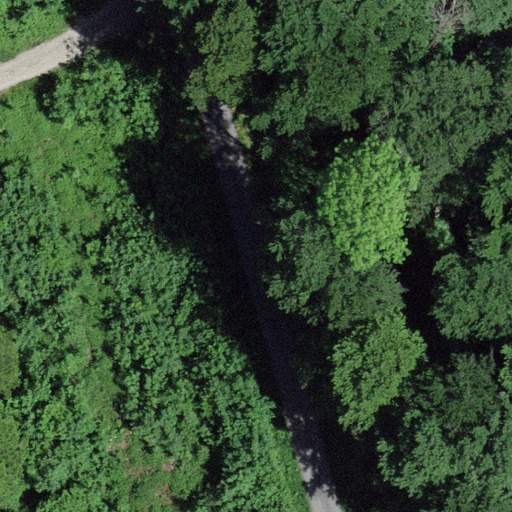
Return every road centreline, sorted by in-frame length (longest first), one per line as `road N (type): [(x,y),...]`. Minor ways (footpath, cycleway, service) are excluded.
road 1 (track): [(191,0),(328,511)]
road 2 (track): [(119,0),(83,41),(0,71)]
